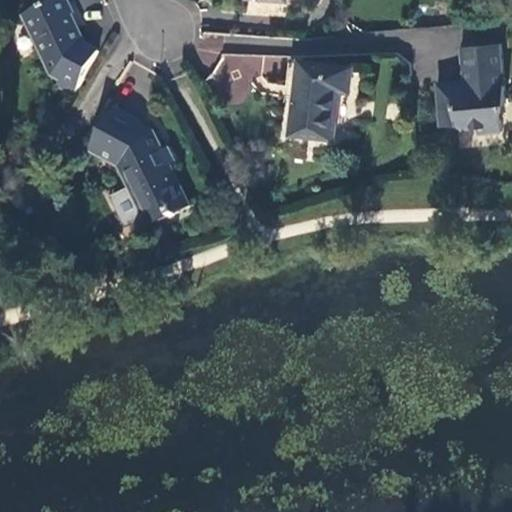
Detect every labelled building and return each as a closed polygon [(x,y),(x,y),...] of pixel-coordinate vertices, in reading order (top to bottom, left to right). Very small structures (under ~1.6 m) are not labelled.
[(66,0),(55,0),(23,16),(51,76),(60,81),(57,88),(74,97),(98,53),(85,45),(72,15),(74,14),(66,0)] [(439,83),(442,127),(460,125),(464,129),(480,127),(481,134),(503,132),(501,104),(508,104),(503,44),(467,48),(470,81),(439,83)] [(251,81),(281,82),(282,55),(216,53),(215,100),(251,101),(251,81)] [(353,68),(300,62),(293,133),(335,138),(341,89),(351,90),(353,68)] [(113,108),(90,151),(120,167),(146,221),(167,213),(170,218),(190,208),(154,133),(140,125),(141,123),(113,108)]
